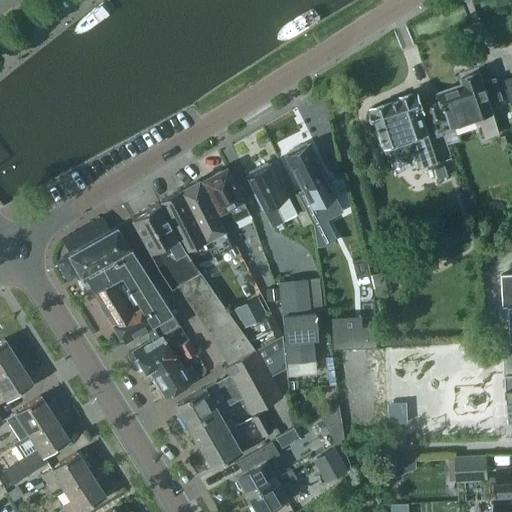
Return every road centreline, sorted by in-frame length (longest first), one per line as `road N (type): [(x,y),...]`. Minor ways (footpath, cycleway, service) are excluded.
road 1 (tertiary): [(16,252),(54,219),(410,0)]
road 2 (tertiary): [(179,511),(16,252)]
